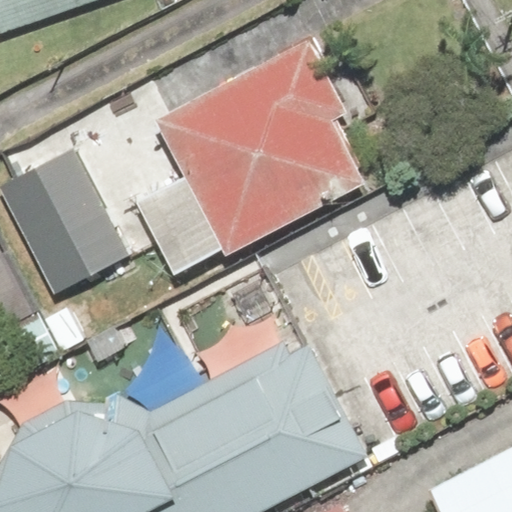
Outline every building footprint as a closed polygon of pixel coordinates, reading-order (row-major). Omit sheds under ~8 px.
[(0,0),(0,9),(5,25),(81,0),(0,0)] [(126,306),(106,270),(52,299),(72,336),(126,306)] [(68,353),(48,311),(12,328),(32,370),(68,353)] [(0,468),(0,511),(243,511),(363,452),(297,321),(0,468)] [(511,511),(511,432),(390,506),(391,511),(352,511),(346,495),(316,511),(511,511)]
